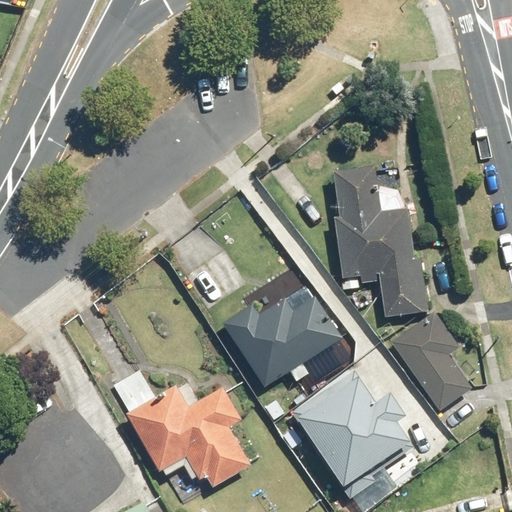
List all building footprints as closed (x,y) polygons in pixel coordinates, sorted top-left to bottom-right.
[(384,318),(426,312),(418,261),(413,261),(405,210),(380,214),(372,169),(332,175),(339,219),(333,220),(344,286),(378,280),(384,318)] [(224,324),(264,388),(341,340),(314,297),(291,311),(283,299),(257,315),(252,306),(224,324)] [(434,313),(391,342),(439,412),(472,390),(448,356),(459,349),(434,313)] [(291,415),(342,488),(408,443),(395,425),(405,418),(390,395),(374,406),(352,374),(291,415)] [(174,388),(125,414),(158,474),(187,458),(205,491),(250,467),(229,427),(239,422),(222,391),(186,410),(174,388)]
